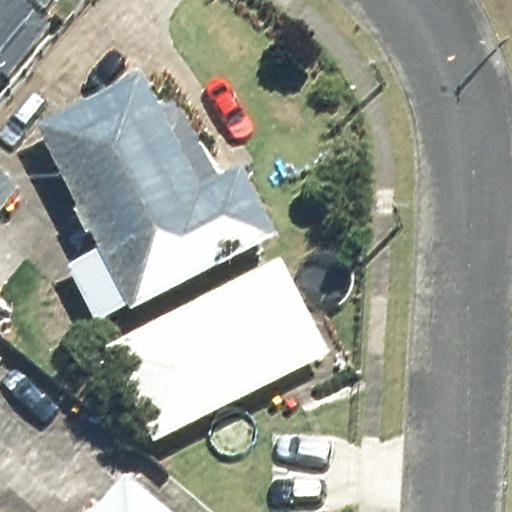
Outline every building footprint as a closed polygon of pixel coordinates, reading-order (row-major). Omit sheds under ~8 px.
[(0,0),(0,76),(48,11),(32,0),(0,0)] [(136,80),(29,136),(128,321),(273,245),(234,171),(195,192),(136,80)] [(0,182),(0,210),(14,194),(0,182)] [(298,273),(104,356),(141,443),(336,360),(298,273)] [(148,511),(117,487),(97,511),(148,511)]
